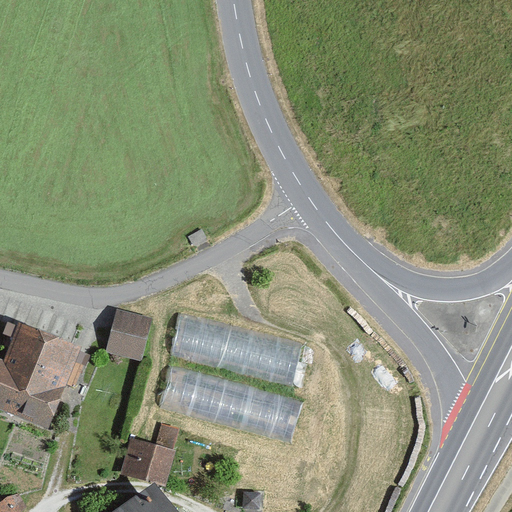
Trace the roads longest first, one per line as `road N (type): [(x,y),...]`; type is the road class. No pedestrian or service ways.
road 1 (residential): [(307,196),(199,263),(113,296),(0,277)]
road 2 (tertiary): [(317,211),(363,277),(434,351),(467,451)]
road 3 (tertiary): [(511,268),(467,288),(412,282),(317,211)]
road 4 (tertiary): [(307,196),(266,121),(234,0)]
